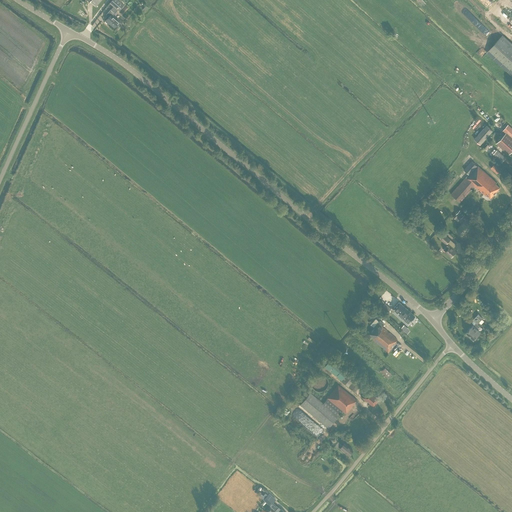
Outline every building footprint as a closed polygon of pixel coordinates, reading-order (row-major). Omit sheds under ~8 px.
[(124,5),(118,0),(111,0),(110,3),(119,11),(124,5)] [(105,21),(109,24),(109,23),(114,27),(117,24),(119,26),(120,26),(122,25),(121,23),(112,16),(115,13),(111,9),(106,14),(109,17),(105,21)] [(475,14),(471,18),(491,37),(495,32),(475,14)] [(511,43),(503,35),(487,53),(511,75),(511,43)] [(475,39),(472,43),(478,48),(481,45),(475,39)] [(481,144),(492,131),(486,125),(474,139),(481,144)] [(511,128),(508,125),(500,133),(503,136),(497,143),(509,154),(511,150),(511,128)] [(493,154),(502,162),(506,158),(497,150),(493,154)] [(477,166),(472,161),(464,170),(469,174),(467,177),(452,195),(460,202),(474,186),(486,196),(487,195),(491,198),(500,187),(496,184),(497,182),(478,166),(477,166)] [(491,168),(497,173),(500,170),(494,164),(491,168)] [(465,214),(460,209),(456,214),(461,218),(465,214)] [(457,230),(463,236),(473,226),(466,220),(457,230)] [(450,239),(445,235),(441,239),(446,244),(450,239)] [(449,244),(444,249),(452,256),(456,252),(454,250),(455,249),(449,244)] [(405,307),(399,302),(393,308),(398,312),(397,314),(408,323),(415,316),(405,307)] [(391,308),(385,303),(381,307),(387,312),(391,308)] [(466,333),(474,340),(480,332),(477,329),(480,326),(477,324),(483,318),(478,314),(473,320),(476,323),(466,333)] [(394,343),(397,339),(382,326),(384,324),(379,320),(367,334),(388,352),(395,344),(394,343)] [(348,371),(331,358),(324,366),(341,380),(348,371)] [(388,375),(392,372),(387,366),(383,369),(388,375)] [(360,384),(347,373),(341,381),(355,392),(360,384)] [(328,386),(328,383),(328,381),(327,379),(325,377),(323,375),(321,375),(318,375),(316,375),(314,377),(312,379),(311,381),(311,383),(311,386),(312,388),(314,390),(316,391),(318,392),(321,392),(323,391),(325,390),(327,388),(328,386)] [(354,403),(357,400),(338,385),(327,398),(323,403),(310,392),(300,405),(328,428),(338,416),(342,411),(346,414),(354,403)] [(373,407),(379,399),(368,390),(361,397),(366,401),(367,400),(369,402),(368,403),(373,407)] [(342,445),(340,443),(335,439),(331,445),(335,448),(337,446),(348,455),(353,450),(344,443),(342,445)] [(274,501),(268,495),(264,499),(270,505),(274,501)]
